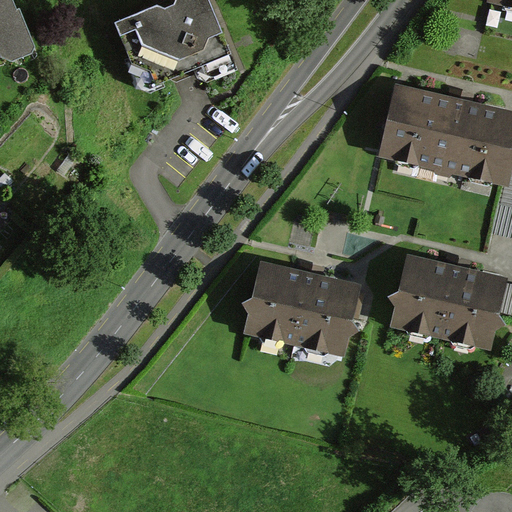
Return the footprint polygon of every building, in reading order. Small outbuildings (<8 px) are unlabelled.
[(0,0),(0,45),(2,45),(7,57),(18,60),(35,54),(41,43),(27,5),(22,7),(19,0),(0,0)] [(232,72),(202,0),(179,0),(123,24),(136,56),(131,59),(139,79),(155,89),(199,71),(214,79),(232,72)] [(511,0),(489,0),(488,7),(511,12),(511,0)] [(511,152),(511,117),(399,92),(384,159),(504,187),(511,152)] [(505,285),(410,263),(395,328),(490,350),(505,285)] [(344,357),(359,291),(265,270),(250,335),(344,357)]
